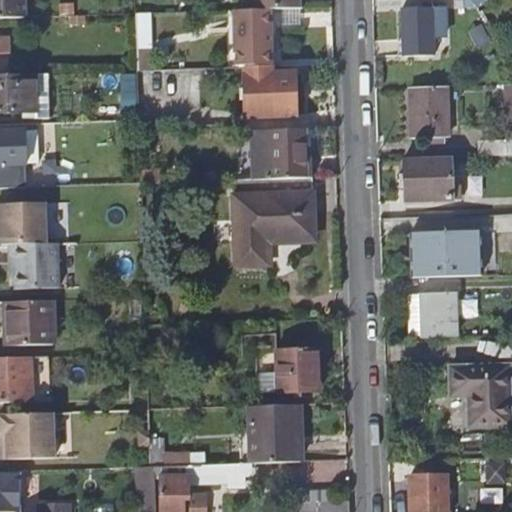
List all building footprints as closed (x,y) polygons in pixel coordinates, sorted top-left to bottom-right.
[(0,0),(0,17),(29,17),(27,0),(0,0)] [(255,0),(256,11),(275,10),(303,9),(303,0),(255,0)] [(452,32),(451,8),(407,10),(409,56),(439,55),(438,32),(452,32)] [(240,68),(249,68),(278,66),(275,10),(256,11),(238,11),(240,68)] [(100,53),(99,27),(84,28),(85,53),(100,53)] [(278,66),(249,68),(250,119),(300,117),(299,72),(278,73),(278,66)] [(36,75),(0,75),(0,114),(37,114),(36,75)] [(450,86),(413,87),(414,138),(451,138),(450,86)] [(275,179),(312,178),(310,128),(273,130),(275,179)] [(0,187),(28,187),(27,162),(40,162),(39,130),(0,131),(0,187)] [(170,171),(170,141),(151,142),(153,171),(170,171)] [(483,156),(507,155),(506,143),(483,143),(483,156)] [(453,157),(406,159),(408,202),(464,201),(464,186),(455,186),(453,157)] [(312,178),(275,179),(246,181),(249,263),(272,262),(271,241),(320,239),(319,178),(312,178)] [(249,263),(246,181),(240,181),(241,194),(238,194),(241,264),(249,263)] [(3,245),(11,245),(48,244),(47,204),(0,204),(0,220),(2,220),(3,245)] [(415,236),(417,279),(486,276),(485,233),(415,236)] [(48,244),(11,245),(11,263),(15,263),(16,289),(60,288),(59,243),(48,244)] [(429,339),(462,338),(460,294),(416,295),(417,340),(429,339)] [(53,299),(0,300),(0,328),(8,329),(8,343),(54,341),(53,299)] [(282,350),(267,350),(268,393),(283,393),(283,394),(325,393),(324,349),(282,350)] [(33,356),(0,357),(0,400),(35,400),(33,356)] [(471,398),(511,396),(511,366),(454,368),(455,395),(471,394),(471,398)] [(511,396),(471,398),(472,427),(511,425),(511,396)] [(255,463),(299,462),(298,433),(304,433),(303,406),(254,407),(255,463)] [(54,413),(0,414),(0,434),(7,435),(7,460),(55,458),(54,413)] [(238,464),(177,466),(177,477),(165,477),(166,511),(211,511),(211,494),(194,495),(194,482),(238,481),(238,464)] [(451,511),(450,477),(413,478),(413,511),(451,511)] [(0,511),(23,511),(24,480),(0,479),(0,511)] [(72,511),(73,502),(43,502),(42,511),(72,511)] [(161,511),(161,502),(145,503),(145,511),(161,511)] [(323,511),(351,511),(351,503),(323,503),(323,511)]
